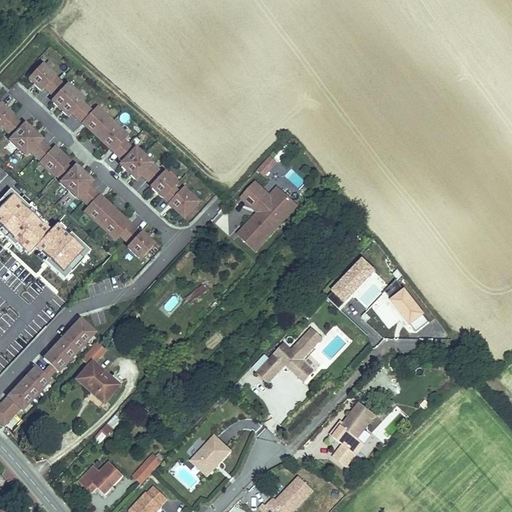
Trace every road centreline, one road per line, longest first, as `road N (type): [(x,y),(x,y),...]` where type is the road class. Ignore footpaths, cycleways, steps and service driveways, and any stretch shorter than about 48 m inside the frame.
road 1 (residential): [(0,387),(65,318),(137,290),(178,244)]
road 2 (residential): [(178,244),(14,90)]
road 3 (unknown): [(34,484),(137,385),(139,372),(128,358)]
